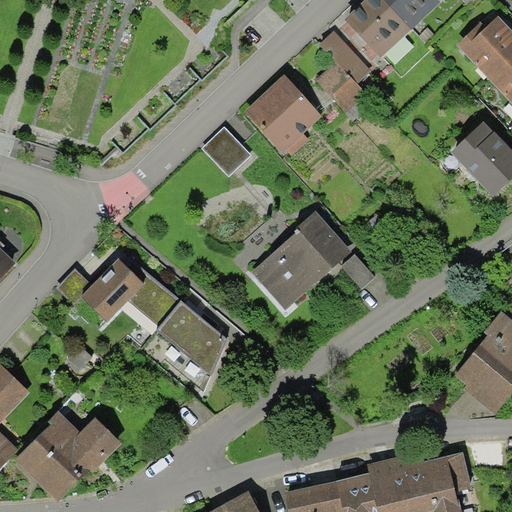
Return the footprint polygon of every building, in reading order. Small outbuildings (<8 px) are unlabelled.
[(410,28),(382,0),(364,0),(345,19),(381,57),(410,28)] [(439,0),(382,0),(410,28),(439,0)] [(511,30),(498,16),(486,27),(481,21),(456,44),(511,102),(511,30)] [(368,71),(330,33),(316,48),(333,63),(354,85),(368,71)] [(333,63),(314,81),(343,112),(363,94),(333,63)] [(319,119),(283,82),(247,118),(282,153),(284,151),(290,157),(308,140),(301,136),(319,119)] [(221,128),(199,149),(227,177),(249,156),(221,128)] [(511,178),(511,150),(494,132),(464,161),(496,194),(511,178)] [(315,214),(248,271),(282,311),(350,253),(315,214)] [(0,276),(18,256),(0,239),(0,276)] [(181,302),(123,251),(93,287),(74,306),(100,328),(106,321),(108,322),(128,299),(159,327),(181,302)] [(353,256),(340,268),(360,290),(373,278),(353,256)] [(93,287),(74,269),(56,288),(74,306),(93,287)] [(483,342),(450,379),(492,416),(511,392),(511,299),(481,335),(483,342)] [(227,340),(181,302),(159,327),(156,330),(212,376),(227,340)] [(94,360),(79,342),(61,356),(76,374),(94,360)] [(0,468),(19,446),(0,425),(0,421),(31,390),(1,360),(0,361),(0,468)] [(61,406),(13,453),(36,476),(59,499),(100,459),(122,437),(96,411),(81,426),(61,406)] [(426,451),(370,463),(370,476),(377,511),(424,511),(435,510),(435,511),(461,511),(458,492),(472,489),(464,452),(427,460),(426,451)] [(377,511),(370,476),(339,482),(288,493),(292,511),(377,511)] [(204,511),(262,511),(248,487),(204,511)]
